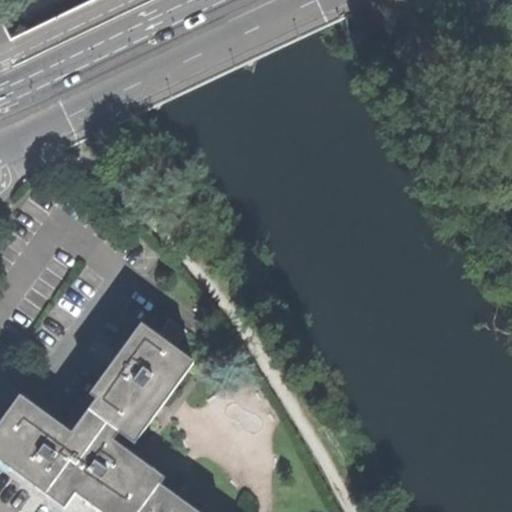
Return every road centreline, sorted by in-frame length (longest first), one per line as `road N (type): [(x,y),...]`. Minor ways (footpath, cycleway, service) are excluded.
road 1 (secondary): [(0,148),(314,0)]
road 2 (secondary): [(204,0),(0,96)]
